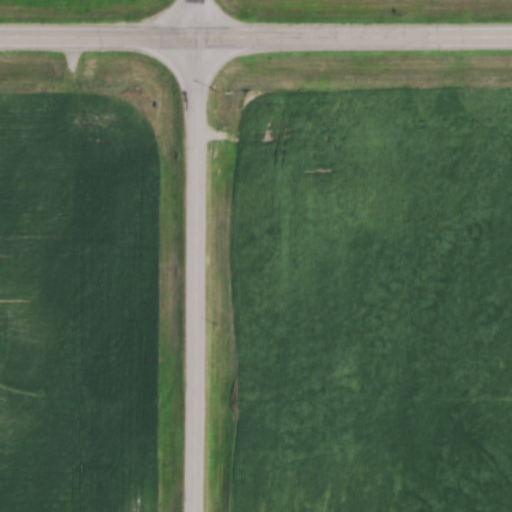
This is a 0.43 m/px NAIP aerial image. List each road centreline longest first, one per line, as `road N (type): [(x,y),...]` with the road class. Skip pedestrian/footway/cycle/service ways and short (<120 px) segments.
road 1 (tertiary): [(193,511),(195,0)]
road 2 (secondary): [(511,32),(195,32)]
road 3 (secondary): [(195,32),(0,31)]
